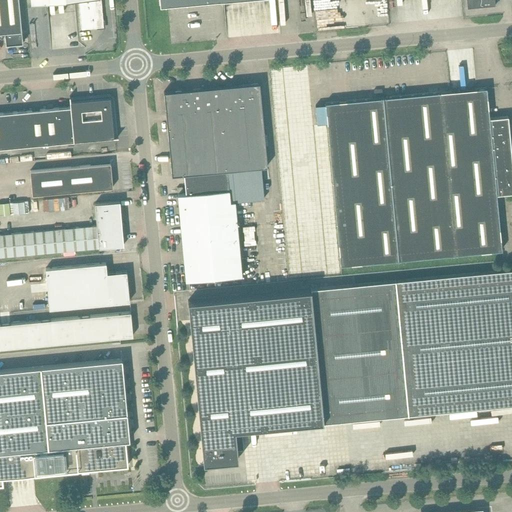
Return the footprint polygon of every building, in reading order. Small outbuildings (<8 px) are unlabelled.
[(0,0),(0,32),(5,32),(6,44),(23,43),(18,0),(0,0)] [(30,0),(31,4),(69,0),(79,0),(82,29),(104,27),(101,0),(30,0)] [(466,0),(467,8),(495,6),(494,0),(466,0)] [(183,174),(185,193),(178,194),(186,281),(242,275),(235,201),(264,198),(261,166),(267,166),(259,83),(164,91),(172,175),(183,174)] [(486,87),(325,102),(327,122),(340,265),(502,250),(496,194),(511,192),(511,156),(508,116),(489,118),(486,87)] [(70,106),(0,112),(0,147),(74,141),(108,138),(118,137),(118,136),(114,136),(111,100),(112,98),(109,95),(107,97),(70,100),(70,96),(69,96),(70,106)] [(32,195),(103,188),(113,187),(110,163),(30,170),(32,195)] [(96,214),(121,212),(120,201),(95,203),(96,214)] [(121,212),(96,214),(97,225),(122,223),(121,212)] [(123,234),(122,223),(97,225),(98,236),(123,234)] [(98,236),(97,225),(76,227),(78,249),(99,247),(98,236)] [(78,249),(76,227),(61,229),(63,251),(78,249)] [(61,229),(46,230),(48,252),(63,251),(61,229)] [(48,252),(46,230),(31,231),(33,253),(48,252)] [(31,231),(11,233),(13,255),(33,253),(31,231)] [(11,233),(0,234),(0,256),(13,255),(11,233)] [(124,245),(123,234),(98,236),(99,247),(124,245)] [(49,309),(119,302),(129,301),(126,271),(107,273),(106,262),(45,268),(49,309)] [(311,289),(188,300),(203,462),(238,459),(234,418),(322,410),(322,412),(323,421),(323,422),(324,422),(324,421),(408,413),(408,414),(408,413),(409,413),(511,402),(511,269),(396,280),(396,279),(395,279),(395,281),(311,289),(311,287),(311,289)] [(0,348),(123,337),(133,336),(130,312),(0,324),(0,348)] [(2,477),(33,474),(79,469),(79,466),(81,466),(81,472),(89,471),(88,465),(90,465),(90,467),(94,466),(93,465),(97,464),(97,466),(128,463),(125,440),(130,440),(122,358),(0,369),(0,486),(3,486),(2,477)]
